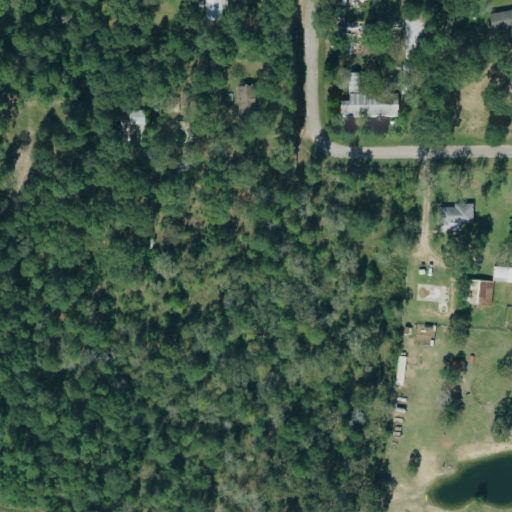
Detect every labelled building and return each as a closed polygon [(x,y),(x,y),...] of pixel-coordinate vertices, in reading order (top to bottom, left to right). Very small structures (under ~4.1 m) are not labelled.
[(201,0),(203,19),(225,18),(223,0),(201,0)] [(488,30),(511,27),(511,10),(486,13),(488,30)] [(252,112),(251,86),(235,86),(236,113),(252,112)] [(394,95),(346,95),(346,101),(336,101),(337,117),(394,117),(394,95)] [(126,125),(143,125),(143,111),(126,110),(126,125)] [(471,224),(471,205),(438,205),(437,230),(458,231),(458,224),(471,224)] [(491,281),(464,280),(464,304),(490,305),(491,281)]
